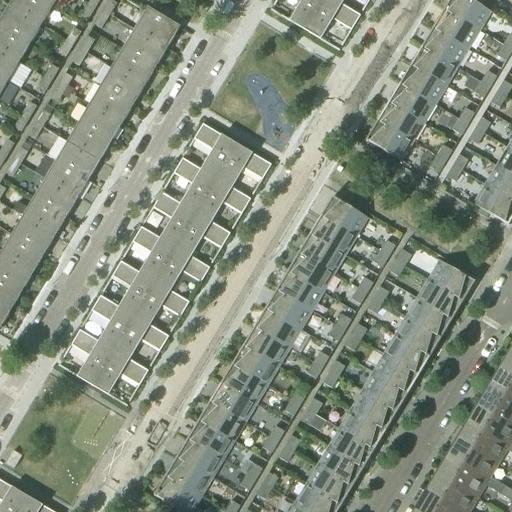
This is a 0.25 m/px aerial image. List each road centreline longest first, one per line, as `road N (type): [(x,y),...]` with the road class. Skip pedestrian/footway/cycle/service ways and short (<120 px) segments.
road 1 (residential): [(98,511),(403,0)]
road 2 (residential): [(0,408),(243,0)]
road 3 (residential): [(376,511),(502,301)]
